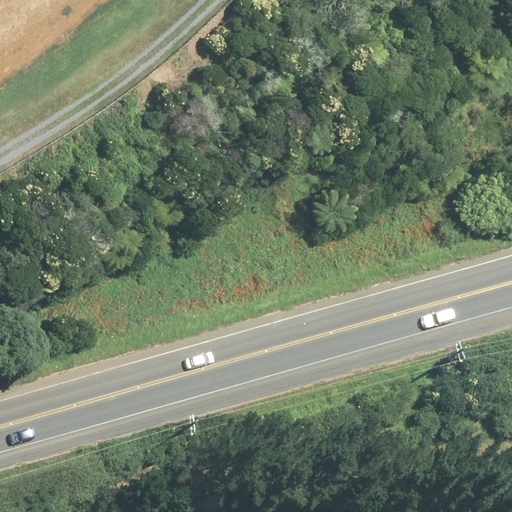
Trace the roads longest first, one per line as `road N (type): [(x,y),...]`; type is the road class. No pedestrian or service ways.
road 1 (primary): [(0,431),(511,284)]
road 2 (track): [(0,166),(164,83),(227,0)]
